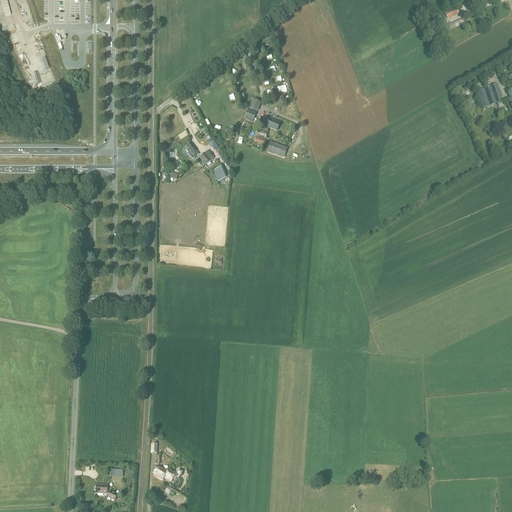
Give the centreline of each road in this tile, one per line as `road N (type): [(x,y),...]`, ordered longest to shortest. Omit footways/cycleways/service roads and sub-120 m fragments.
road 1 (unclassified): [(79,299),(70,511)]
road 2 (unclassified): [(156,110),(297,0)]
road 3 (primary): [(135,160),(134,0)]
road 4 (primary): [(111,0),(114,151)]
road 5 (unclassified): [(118,299),(135,287),(135,160)]
road 6 (unclassified): [(0,211),(41,189),(69,190),(83,210),(82,245)]
road 7 (unclassified): [(114,167),(114,288)]
